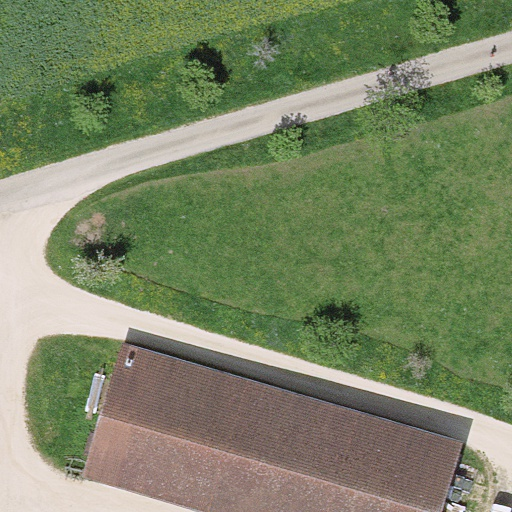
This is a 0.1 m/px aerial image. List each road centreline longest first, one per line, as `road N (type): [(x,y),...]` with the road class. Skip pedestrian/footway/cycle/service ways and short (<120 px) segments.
road 1 (track): [(511,415),(106,298),(2,170)]
road 2 (residential): [(0,171),(511,36)]
